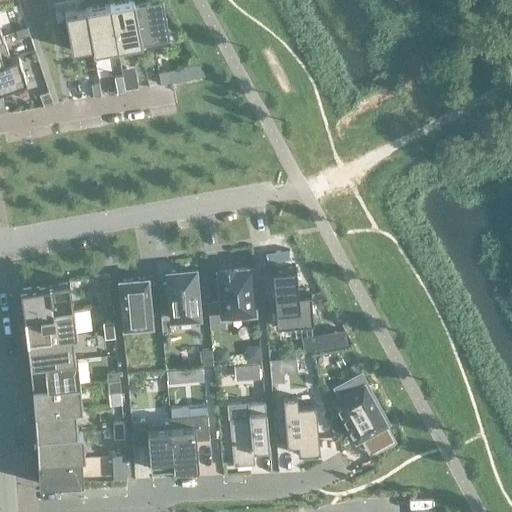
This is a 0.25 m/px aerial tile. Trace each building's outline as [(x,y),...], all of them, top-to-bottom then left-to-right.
[(133,3),(131,0),(130,0),(108,4),(116,47),(140,43),(140,42),(133,3)] [(140,42),(168,37),(161,0),(149,0),(133,3),(140,42)] [(116,47),(108,4),(85,8),(92,46),(93,52),(116,47)] [(92,46),(85,8),(63,12),(70,50),(92,46)] [(26,27),(15,30),(17,38),(29,34),(26,27)] [(0,60),(9,57),(2,35),(0,35),(0,60)] [(9,57),(0,60),(0,87),(25,79),(17,55),(17,54),(9,57)] [(144,66),(155,64),(153,55),(142,57),(144,66)] [(120,76),(111,77),(114,92),(123,91),(120,76)] [(135,79),(122,81),(124,91),(137,88),(135,79)] [(93,96),(100,95),(98,83),(90,85),(93,96)] [(48,91),(37,95),(40,106),(52,104),(48,91)] [(297,294),(295,265),(270,267),(275,326),(313,323),(310,293),(297,294)] [(223,313),(252,311),(249,267),(233,268),(232,266),(220,267),(220,270),(217,270),(220,300),(207,302),(210,327),(224,325),(223,313)] [(169,306),(170,319),(198,316),(194,269),(166,271),(167,282),(157,283),(159,307),(169,306)] [(105,272),(93,274),(98,305),(109,303),(105,272)] [(118,281),(122,327),(150,325),(146,278),(146,277),(145,277),(135,278),(134,278),(120,279),(118,279),(118,281)] [(50,283),(18,287),(22,316),(72,309),(68,279),(50,282),(50,283)] [(22,316),(25,340),(71,334),(75,334),(72,309),(22,316)] [(102,322),(103,330),(113,329),(112,321),(102,322)] [(325,327),(309,328),(310,348),(341,345),(341,344),(338,345),(337,327),(339,327),(339,326),(331,326),(331,322),(324,323),(325,327)] [(103,330),(104,338),(114,337),(113,329),(103,330)] [(25,340),(28,364),(74,358),(71,334),(25,340)] [(250,346),(245,352),(246,359),(260,358),(258,345),(250,346)] [(210,348),(198,349),(200,364),(211,363),(210,348)] [(74,358),(28,364),(31,387),(78,383),(76,358),(74,358)] [(250,378),(258,377),(257,364),(249,364),(250,378)] [(200,368),(191,368),(192,380),(201,379),(200,368)] [(178,370),(166,371),(167,382),(179,381),(178,370)] [(118,371),(106,372),(107,380),(118,379),(118,371)] [(359,374),(341,384),(347,394),(335,401),(343,415),(341,416),(346,425),(348,424),(356,438),(361,436),(370,451),(391,440),(383,424),(386,422),(359,374)] [(118,379),(107,380),(108,392),(119,391),(118,379)] [(33,411),(74,408),(80,407),(78,383),(31,387),(33,411)] [(286,445),(296,444),(297,452),(297,454),(300,453),(315,452),(319,452),(319,451),(318,451),(314,404),(297,406),(296,396),(281,397),(286,445)] [(268,450),(264,401),(247,403),(248,416),(228,418),(232,465),(254,463),(252,451),(268,450)] [(76,432),(74,408),(33,411),(35,435),(76,432)] [(197,464),(195,439),(208,438),(206,414),(168,417),(168,422),(172,466),(197,464)] [(172,466),(168,422),(147,424),(146,419),(131,420),(134,445),(147,443),(149,468),(172,466)] [(112,423),(112,430),(123,429),(122,422),(112,423)] [(113,439),(123,438),(123,429),(112,430),(113,439)] [(82,432),(76,432),(35,435),(36,459),(80,457),(83,457),(82,432)] [(124,456),(113,457),(114,480),(125,479),(124,456)] [(81,481),(80,457),(36,459),(38,483),(81,481)]
